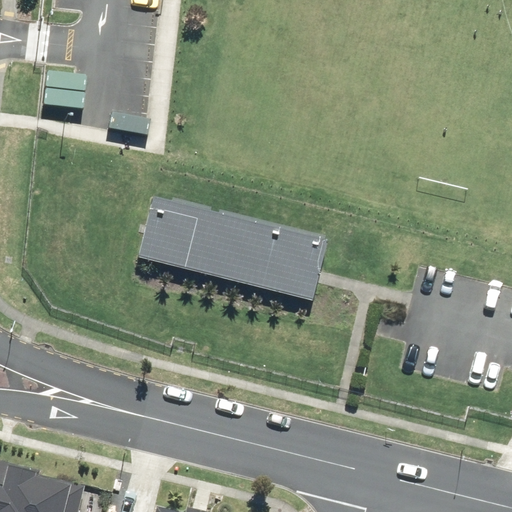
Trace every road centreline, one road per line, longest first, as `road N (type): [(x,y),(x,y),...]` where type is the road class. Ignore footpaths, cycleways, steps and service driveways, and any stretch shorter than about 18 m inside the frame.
road 1 (residential): [(101,405),(375,474)]
road 2 (residential): [(375,474),(511,509)]
